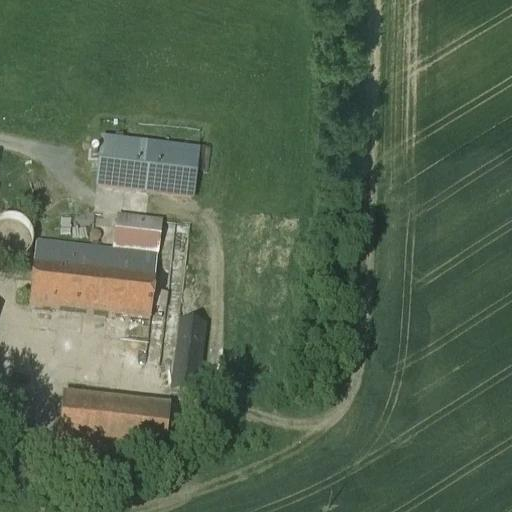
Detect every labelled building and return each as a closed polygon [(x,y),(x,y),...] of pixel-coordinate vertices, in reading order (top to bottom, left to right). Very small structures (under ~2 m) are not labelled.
[(198,154),(102,142),(97,189),(192,201),(198,154)] [(114,255),(36,246),(29,309),(150,323),(161,225),(118,220),(114,255)] [(0,262),(8,262),(6,238),(0,238),(0,262)] [(204,329),(178,326),(171,394),(196,397),(204,329)] [(170,411),(63,399),(56,452),(164,464),(170,411)]
